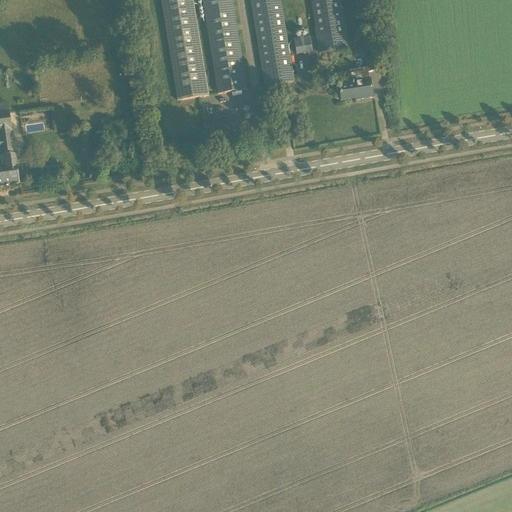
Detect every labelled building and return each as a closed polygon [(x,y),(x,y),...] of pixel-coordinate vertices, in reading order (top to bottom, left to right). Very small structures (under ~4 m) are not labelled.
[(161,0),(178,101),(207,96),(191,0),(161,0)] [(202,0),(218,94),(245,90),(230,0),(202,0)] [(265,87),(294,82),(292,72),(280,0),(250,0),(263,77),(265,87)] [(309,0),(318,54),(349,49),(340,0),(309,0)] [(357,27),(361,28),(368,31),(371,23),(361,19),(357,27)] [(296,56),(312,53),(309,37),(293,39),(296,56)] [(365,58),(366,64),(367,69),(368,69),(368,73),(374,72),(379,72),(377,57),(365,58)] [(373,98),(370,81),(352,83),(340,85),(341,101),(355,99),(356,101),(373,98)] [(0,186),(20,184),(9,111),(0,112),(0,162),(0,166),(0,165),(0,186)] [(206,140),(245,134),(242,115),(203,121),(206,140)]
